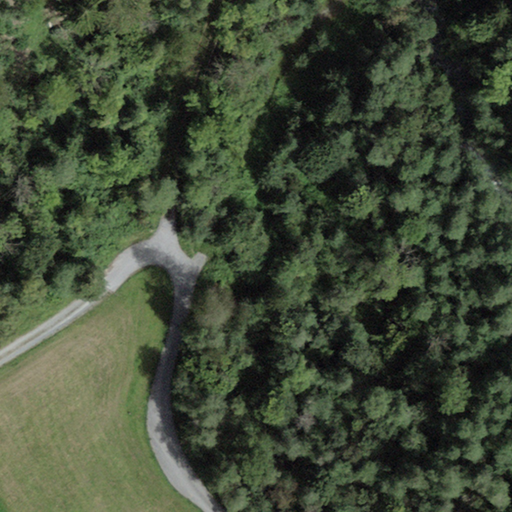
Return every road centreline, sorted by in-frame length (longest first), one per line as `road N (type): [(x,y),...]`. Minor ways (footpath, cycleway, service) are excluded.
road 1 (track): [(209,511),(170,472),(155,405),(180,305),(181,258),(149,255),(0,360)]
road 2 (track): [(335,0),(251,122),(208,243),(185,275)]
road 3 (track): [(215,0),(173,150),(167,251)]
